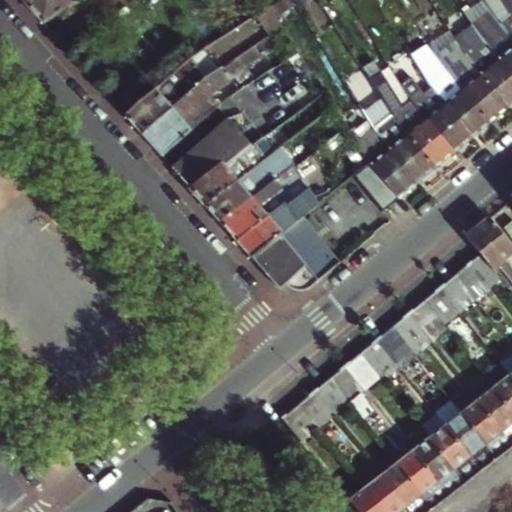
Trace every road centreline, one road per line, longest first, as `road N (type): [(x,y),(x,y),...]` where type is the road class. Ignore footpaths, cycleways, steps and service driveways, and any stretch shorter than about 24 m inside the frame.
road 1 (residential): [(275,356),(0,27)]
road 2 (residential): [(511,162),(275,356)]
road 3 (residential): [(275,356),(162,447)]
